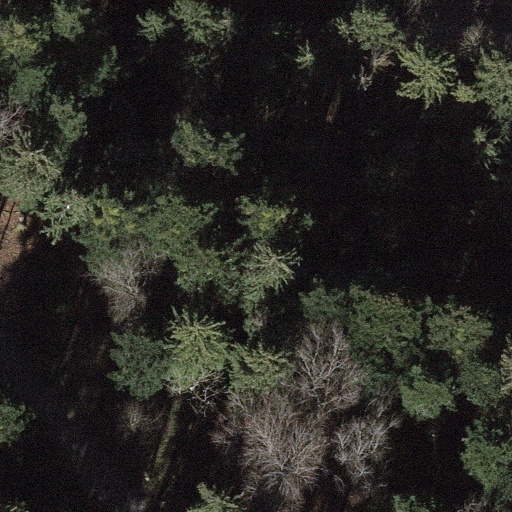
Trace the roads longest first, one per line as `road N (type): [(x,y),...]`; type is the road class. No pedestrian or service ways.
road 1 (track): [(511,44),(0,37)]
road 2 (track): [(0,349),(127,511)]
